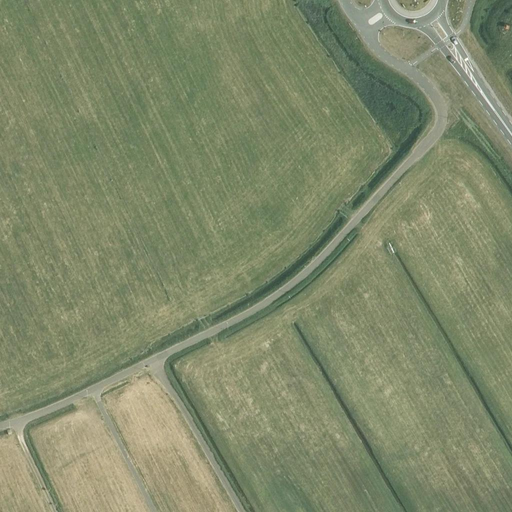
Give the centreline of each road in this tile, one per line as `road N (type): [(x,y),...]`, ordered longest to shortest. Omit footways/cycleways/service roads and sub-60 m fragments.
road 1 (unclassified): [(0,425),(254,310),(323,255),(441,123),(422,81),(386,58),(368,33)]
road 2 (track): [(92,389),(154,511)]
